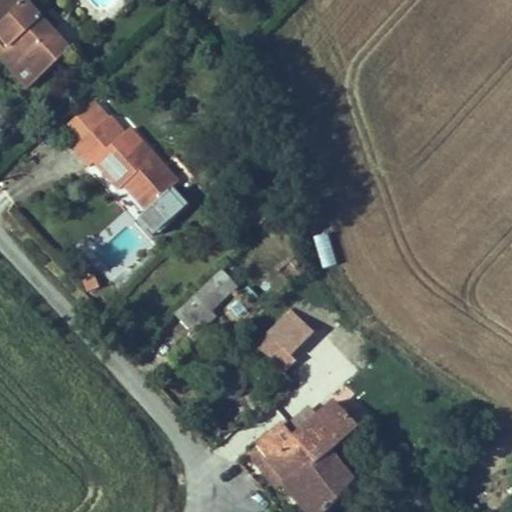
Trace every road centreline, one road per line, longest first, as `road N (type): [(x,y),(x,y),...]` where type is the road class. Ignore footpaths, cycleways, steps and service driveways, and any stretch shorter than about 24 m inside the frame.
road 1 (residential): [(196,490),(177,429),(0,232)]
road 2 (unknown): [(196,490),(339,337)]
